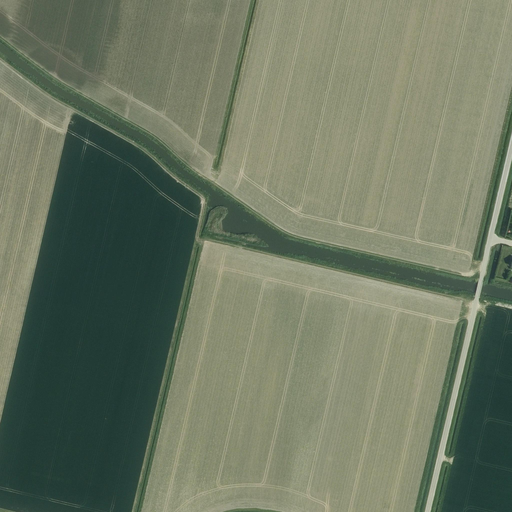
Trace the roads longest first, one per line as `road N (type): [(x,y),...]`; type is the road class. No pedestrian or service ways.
road 1 (track): [(511,308),(197,237),(206,198),(0,58)]
road 2 (track): [(0,36),(292,235),(465,275),(484,266)]
road 3 (unclassified): [(427,511),(511,145)]
road 4 (track): [(139,511),(210,232)]
road 5 (track): [(258,0),(215,184)]
road 6 (track): [(251,0),(209,180)]
